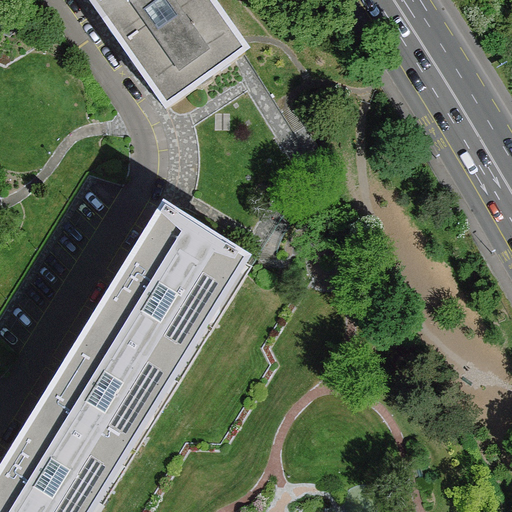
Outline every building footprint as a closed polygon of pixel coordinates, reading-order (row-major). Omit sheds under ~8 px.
[(140,0),(89,0),(107,24),(140,0)] [(237,43),(206,0),(140,0),(107,24),(135,63),(168,109),(245,55),(237,43)] [(133,267),(94,330),(180,383),(252,267),(166,214),(133,267)] [(70,368),(40,416),(129,469),(180,383),(94,330),(70,368)] [(4,473),(0,480),(0,511),(101,511),(129,469),(40,416),(4,473)]
